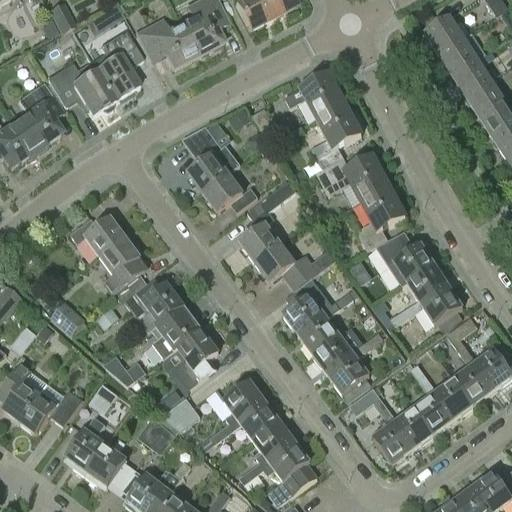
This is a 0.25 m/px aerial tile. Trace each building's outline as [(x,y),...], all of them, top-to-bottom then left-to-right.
[(0,0),(0,9),(11,4),(8,0),(0,0)] [(181,30),(199,62),(224,49),(212,27),(225,21),(213,0),(208,0),(187,11),(194,23),(181,30)] [(261,0),(249,0),(234,8),(249,35),(273,22),(261,0)] [(261,0),(273,22),(297,10),(291,0),(261,0)] [(501,21),(509,16),(499,0),(483,0),(482,1),(496,23),(501,20),(501,21)] [(64,8),(48,16),(61,40),(76,32),(64,8)] [(511,20),(509,16),(501,21),(511,37),(511,20)] [(439,61),(466,44),(452,22),(424,39),(439,61)] [(199,62),(181,30),(169,36),(163,24),(137,38),(149,61),(162,55),(173,76),(199,62)] [(45,31),(44,38),(47,44),(58,38),(53,27),(45,31)] [(97,77),(116,107),(140,93),(128,74),(144,64),(125,35),(100,50),(106,59),(91,67),(97,77)] [(466,44),(439,61),(452,82),(479,65),(466,44)] [(493,86),(479,65),(452,82),(466,104),(493,86)] [(97,77),(95,78),(89,68),(78,75),(73,68),(48,84),(66,112),(81,103),(93,122),(101,117),(107,120),(113,116),(113,109),(116,107),(97,77)] [(317,125),(345,110),(329,79),(285,103),(290,113),(306,105),(317,125)] [(493,86),(466,104),(480,125),(507,108),(493,86)] [(27,120),(16,127),(38,159),(56,146),(54,144),(60,140),(47,121),(60,112),(43,88),(24,101),(24,102),(17,106),(27,120)] [(511,115),(507,108),(480,125),(494,147),(511,135),(511,115)] [(345,110),(317,125),(328,146),(312,154),(323,175),(324,176),(345,164),(339,153),(361,141),(345,110)] [(243,114),(236,119),(244,130),(251,125),(243,114)] [(264,114),(252,120),(270,150),(280,144),(264,114)] [(38,159),(16,127),(3,137),(0,132),(0,157),(11,174),(17,170),(19,172),(38,159)] [(204,199),(230,179),(242,171),(231,156),(227,159),(207,132),(183,144),(201,169),(189,179),(204,199)] [(511,135),(494,147),(507,168),(511,165),(511,135)] [(324,176),(323,175),(316,180),(328,201),(335,197),(352,188),(362,208),(389,193),(373,162),(350,175),(345,164),(324,176)] [(303,175),(291,182),(292,185),(296,191),(309,184),(303,175)] [(245,199),(230,179),(204,199),(218,219),(231,210),(238,219),(259,204),(252,194),(245,199)] [(268,218),(296,197),(290,188),(261,208),(268,218)] [(389,193),(362,208),(374,229),(357,237),(368,258),(389,246),(383,236),(406,224),(389,193)] [(261,208),(247,218),(253,226),(247,231),(254,241),(240,250),(255,270),(282,250),(267,231),(274,226),(268,218),(261,208)] [(100,264),(126,245),(111,225),(99,233),(92,224),(71,240),(78,250),(86,244),(100,264)] [(140,265),(126,245),(100,264),(115,284),(107,290),(114,299),(120,307),(145,288),(139,280),(145,276),(138,267),(140,265)] [(296,269),(282,250),(255,270),(270,289),(283,280),(295,297),(313,283),(337,265),(329,255),(312,268),(307,261),(296,269)] [(408,290),(436,272),(422,250),(394,269),(408,290)] [(361,269),(350,276),(354,282),(365,275),(361,269)] [(408,290),(418,305),(421,311),(450,293),(436,272),(408,290)] [(31,282),(24,289),(37,301),(44,294),(31,282)] [(299,341),(325,322),(322,318),(310,302),(320,294),(313,283),(295,297),(284,305),(292,315),(284,321),(299,341)] [(0,327),(20,303),(8,293),(0,285),(0,327)] [(145,288),(120,307),(122,310),(126,308),(140,328),(148,338),(152,335),(153,337),(185,313),(168,290),(158,298),(150,288),(147,291),(145,288)] [(464,314),(450,293),(421,311),(423,314),(436,333),(464,314)] [(356,298),(353,294),(337,306),(343,312),(358,301),(356,298)] [(390,313),(383,304),(372,312),(379,321),(385,316),(390,313)] [(418,305),(404,315),(410,323),(423,314),(421,311),(418,305)] [(325,322),(327,325),(343,312),(337,306),(322,318),(325,322)] [(65,307),(50,324),(71,342),(86,326),(65,307)] [(112,313),(102,321),(109,330),(119,323),(112,313)] [(185,313),(153,337),(159,344),(153,349),(164,365),(164,366),(203,337),(185,313)] [(391,324),(394,328),(396,332),(410,323),(404,315),(391,324)] [(325,322),(299,341),(313,361),(340,341),(327,325),(325,322)] [(458,341),(461,345),(478,332),(471,322),(446,340),(451,346),(458,341)] [(394,328),(387,333),(391,338),(398,334),(396,332),(394,328)] [(45,330),(37,341),(45,347),(51,340),(53,337),(45,330)] [(11,353),(21,361),(37,341),(27,333),(11,353)] [(203,337),(164,366),(164,372),(186,401),(189,400),(189,395),(190,395),(191,396),(210,381),(203,372),(220,359),(203,337)] [(378,337),(362,350),(367,357),(371,354),(383,345),(382,342),(378,337)] [(340,341),(313,361),(328,381),(355,362),(351,357),(340,341)] [(468,356),(461,345),(458,341),(451,346),(461,361),(468,356)] [(355,362),(328,381),(343,402),(352,396),(356,401),(371,390),(367,385),(370,383),(361,371),(367,357),(362,350),(351,357),(355,362)] [(477,368),(468,356),(461,361),(471,373),(473,372),(493,399),(511,385),(511,380),(494,356),(477,368)] [(116,362),(104,370),(109,375),(128,392),(134,386),(127,376),(116,362)] [(420,389),(428,384),(417,370),(410,376),(420,389)] [(40,401),(39,400),(23,389),(31,378),(20,371),(7,389),(17,396),(3,416),(20,428),(40,401)] [(471,373),(454,386),(474,413),(493,399),(473,372),(471,373)] [(428,384),(420,389),(431,403),(414,415),(433,442),(454,427),(434,401),(438,397),(428,384)] [(454,386),(438,397),(434,401),(454,427),(474,413),(454,386)] [(228,429),(223,433),(228,441),(241,431),(239,429),(265,409),(250,388),(223,408),(231,418),(224,424),(228,429)] [(102,389),(89,409),(105,420),(118,400),(102,389)] [(371,405),(378,400),(382,396),(378,390),(349,411),(357,421),(374,409),(371,405)] [(40,401),(20,428),(37,440),(51,421),(64,430),(82,404),(70,395),(60,410),(42,397),(39,400),(40,401)] [(388,413),(378,400),(371,405),(374,409),(381,418),(388,413)] [(172,431),(194,414),(186,403),(161,422),(169,429),(170,429),(172,431)] [(280,429),(265,409),(239,429),(241,431),(254,449),(280,429)] [(388,413),(381,418),(391,432),(374,445),(393,471),(414,457),(394,430),(397,427),(388,413)] [(172,431),(169,433),(177,439),(179,437),(180,437),(200,422),(194,414),(172,431)] [(398,427),(397,427),(394,430),(414,457),(433,442),(414,415),(398,427)] [(170,429),(169,429),(166,433),(153,422),(137,443),(152,455),(169,433),(172,431),(170,429)] [(65,463),(74,470),(72,472),(84,481),(106,451),(95,444),(105,431),(95,423),(85,436),(65,463)] [(280,429),(254,449),(261,458),(255,463),(259,468),(260,470),(267,465),(268,468),(295,449),(280,429)] [(177,439),(169,433),(152,455),(160,461),(177,439)] [(204,454),(203,453),(201,456),(203,459),(228,441),(223,433),(210,443),(212,447),(204,454)] [(212,447),(210,443),(201,450),(203,453),(204,454),(212,447)] [(310,469),(295,449),(268,468),(267,465),(260,470),(259,468),(252,474),(257,481),(264,476),(268,481),(274,476),(284,489),(269,500),(278,511),(279,511),(316,484),(307,471),(310,469)] [(106,451),(84,481),(96,490),(98,487),(107,493),(127,466),(106,451)] [(184,467),(174,480),(174,481),(181,486),(191,472),(184,467)] [(257,481),(252,474),(239,483),(244,490),(257,481)] [(125,511),(156,511),(168,497),(171,499),(181,486),(174,481),(170,477),(166,482),(163,479),(156,488),(147,481),(127,507),(124,511),(125,511)] [(494,479),(473,494),(485,511),(505,511),(511,507),(511,485),(508,480),(499,486),(494,479)] [(485,511),(473,494),(453,509),(455,511),(485,511)] [(186,511),(187,511),(190,507),(181,499),(177,504),(171,499),(168,497),(156,511),(186,511)] [(223,497),(213,511),(214,511),(222,511),(230,502),(223,497)]
